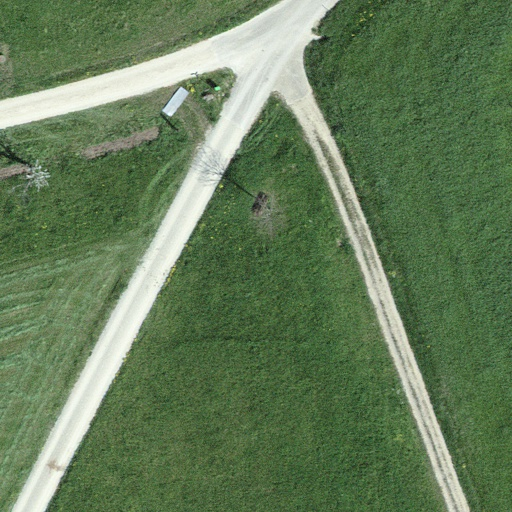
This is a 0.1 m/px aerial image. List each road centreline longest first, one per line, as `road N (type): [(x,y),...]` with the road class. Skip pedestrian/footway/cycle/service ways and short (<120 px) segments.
road 1 (unclassified): [(28,511),(120,311),(273,37)]
road 2 (track): [(452,511),(273,37)]
road 3 (unclassified): [(273,37),(0,111)]
